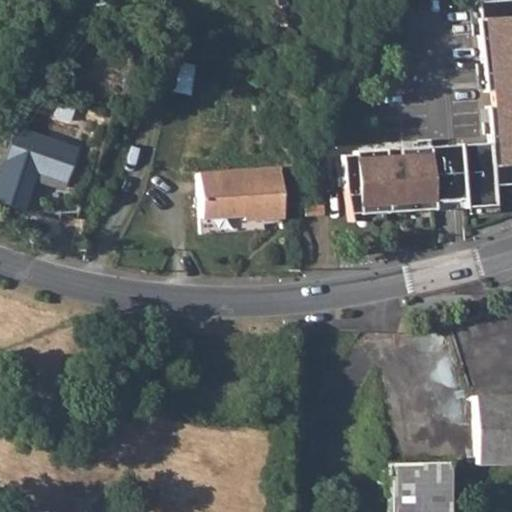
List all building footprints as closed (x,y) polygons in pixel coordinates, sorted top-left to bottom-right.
[(493,105),(494,142),(443,146),(418,148),(418,155),(403,156),(403,149),(358,152),(358,155),(353,156),(344,156),(350,214),(447,210),(498,207),(497,186),(511,185),(511,0),(487,2),(491,92),(498,92),(499,105),(493,105)] [(166,59),(160,87),(189,94),(195,66),(166,59)] [(10,127),(0,155),(0,208),(20,214),(33,178),(62,184),(76,146),(10,127)] [(273,161),(192,170),(197,215),(199,229),(280,220),(279,209),(273,161)] [(321,209),(303,209),(303,219),(321,220),(321,209)] [(511,389),(466,390),(466,455),(511,455),(511,389)] [(381,511),(393,511),(395,454),(381,454),(381,511)] [(442,511),(442,454),(395,454),(393,511),(442,511)]
